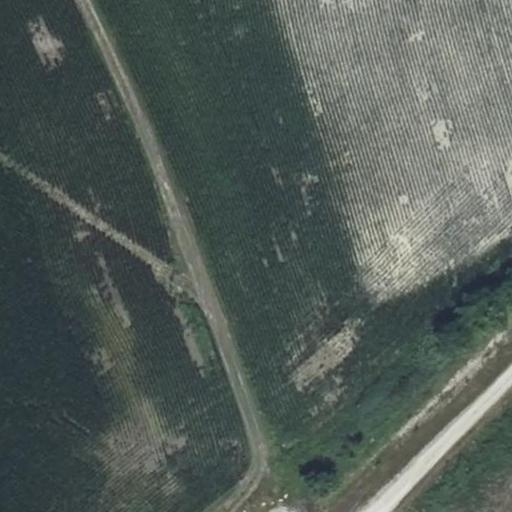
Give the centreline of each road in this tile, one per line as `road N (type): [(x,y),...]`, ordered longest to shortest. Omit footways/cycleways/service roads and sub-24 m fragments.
road 1 (track): [(278,509),(200,287),(83,0)]
road 2 (track): [(372,511),(511,373)]
